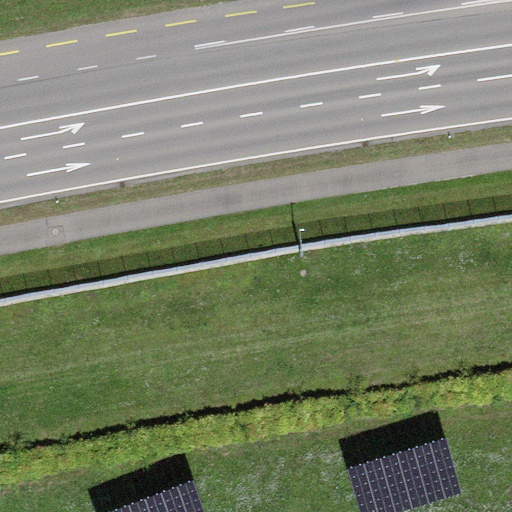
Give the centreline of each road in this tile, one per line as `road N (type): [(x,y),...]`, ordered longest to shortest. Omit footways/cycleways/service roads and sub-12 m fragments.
road 1 (track): [(511,172),(0,257)]
road 2 (primary): [(511,60),(27,140)]
road 3 (tertiary): [(408,0),(181,37),(27,140)]
